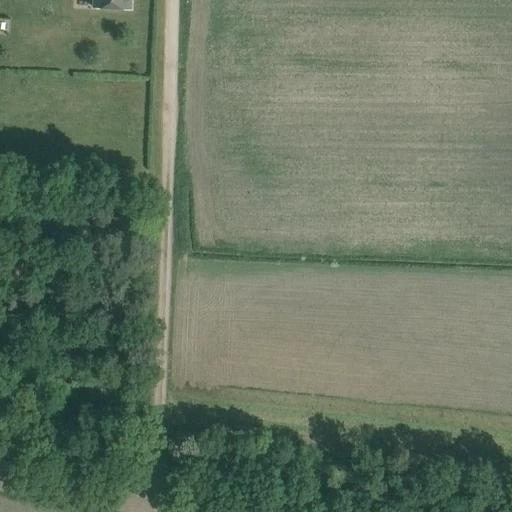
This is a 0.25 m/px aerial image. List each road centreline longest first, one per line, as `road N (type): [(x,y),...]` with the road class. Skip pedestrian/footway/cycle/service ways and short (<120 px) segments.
road 1 (track): [(171,0),(154,511)]
road 2 (track): [(154,511),(0,477)]
